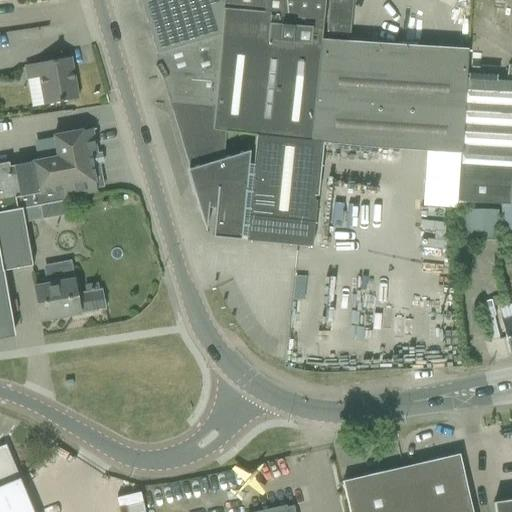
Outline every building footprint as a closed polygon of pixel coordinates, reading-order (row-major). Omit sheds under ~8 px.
[(241,237),(246,238),(251,189),(253,167),(248,166),(250,147),(223,155),(225,133),(213,131),(214,108),(223,0),(140,0),(171,102),(168,103),(200,204),(207,205),(208,204),(215,205),(211,238),(240,241),(241,237)] [(256,136),(311,141),(325,0),(268,0),(267,14),(223,10),(214,108),(213,131),(225,133),(256,136)] [(511,82),(465,79),(467,51),(349,43),(352,0),(325,0),(311,141),(310,143),(321,144),(363,147),(459,154),(459,157),(511,158),(511,82)] [(39,79),(44,106),(78,100),(70,59),(25,67),(27,81),(39,79)] [(9,164),(0,165),(0,213),(40,206),(40,207),(61,203),(65,198),(77,196),(97,192),(96,189),(106,187),(102,163),(98,164),(97,156),(100,155),(98,147),(95,148),(92,130),(72,134),(53,137),(57,159),(10,168),(9,164)] [(253,167),(251,189),(317,195),(322,146),(321,145),(321,144),(310,143),(311,141),(256,136),(253,167)] [(511,238),(511,158),(459,157),(457,203),(501,205),(502,239),(511,238)] [(313,197),(317,197),(317,195),(251,189),(246,238),(245,242),(312,248),(316,202),(313,202),(313,197)] [(109,196),(106,201),(107,206),(112,209),(117,208),(120,203),(119,198),(114,195),(109,196)] [(40,206),(0,213),(0,257),(3,272),(31,267),(23,225),(23,224),(43,220),(40,207),(40,206)] [(453,211),(453,241),(498,240),(498,211),(453,211)] [(3,272),(0,257),(0,329),(11,328),(12,331),(14,331),(3,272)] [(46,285),(34,287),(37,302),(41,322),(80,315),(105,310),(104,307),(101,291),(82,294),(76,294),(74,279),(71,262),(43,266),(46,285)] [(500,297),(492,299),(494,307),(502,305),(500,297)] [(477,304),(488,343),(499,340),(493,317),(495,316),(491,301),(477,304)] [(511,317),(500,321),(505,337),(510,356),(511,355),(511,317)] [(0,511),(33,511),(6,445),(0,447),(0,511)] [(347,502),(348,511),(471,511),(459,455),(342,482),(347,502)] [(511,511),(511,501),(493,504),(493,511),(511,511)]
